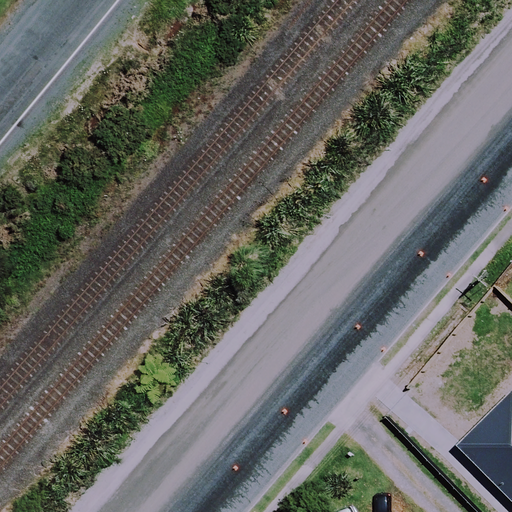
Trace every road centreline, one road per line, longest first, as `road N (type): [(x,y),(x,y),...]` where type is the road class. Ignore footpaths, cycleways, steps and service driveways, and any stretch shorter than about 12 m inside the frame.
road 1 (secondary): [(174,511),(511,125)]
road 2 (residential): [(0,97),(79,0)]
